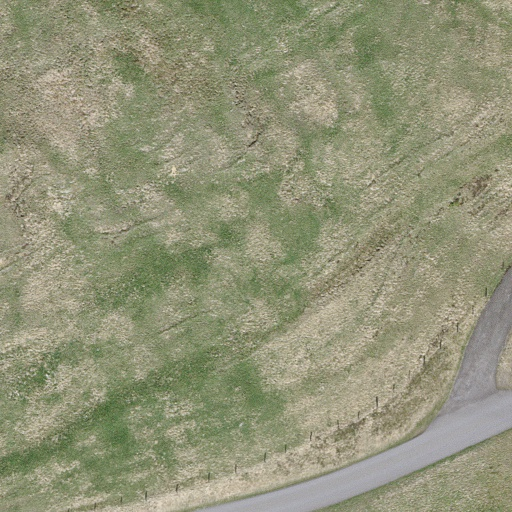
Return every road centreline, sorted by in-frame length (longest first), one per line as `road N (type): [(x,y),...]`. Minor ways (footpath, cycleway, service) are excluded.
road 1 (unclassified): [(511,410),(360,481),(262,511)]
road 2 (track): [(456,435),(493,321),(511,298)]
